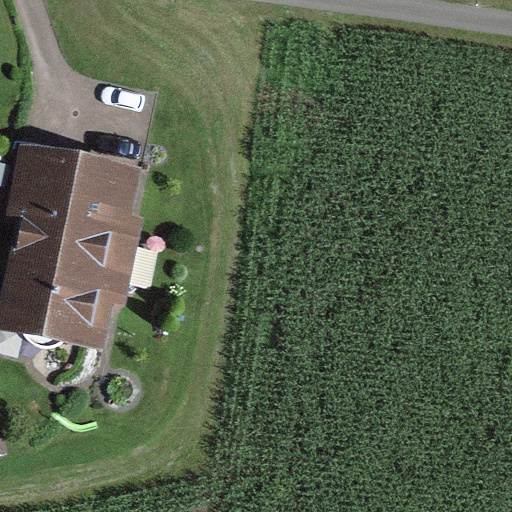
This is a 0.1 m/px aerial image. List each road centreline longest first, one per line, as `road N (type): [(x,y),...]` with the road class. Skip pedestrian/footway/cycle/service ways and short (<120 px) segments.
road 1 (track): [(184,0),(511,46)]
road 2 (unknown): [(11,0),(22,33),(93,142)]
